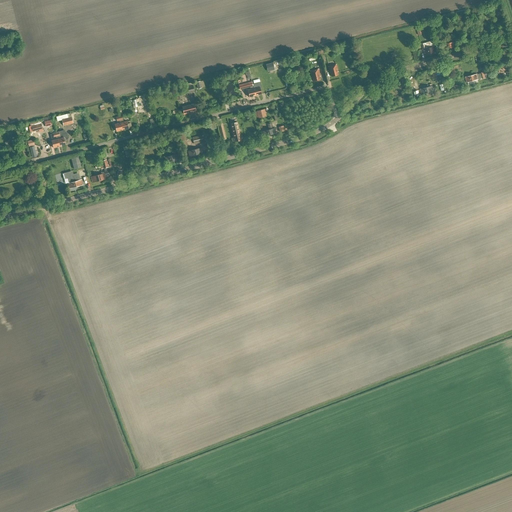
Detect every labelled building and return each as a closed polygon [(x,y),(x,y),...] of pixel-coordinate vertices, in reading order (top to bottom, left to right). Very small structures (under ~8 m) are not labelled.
[(454,38),(445,40),(446,44),(444,44),(445,50),(457,47),(456,41),(455,41),(454,38)] [(435,47),(433,41),(421,44),(425,55),(437,52),(436,46),(435,47)] [(268,72),(274,70),(272,63),(266,65),(268,72)] [(331,77),(338,75),(337,72),(338,72),(336,65),(328,67),(329,71),(330,70),(331,77)] [(318,69),(310,71),(311,75),(312,75),(313,81),(320,80),(319,77),(320,76),(318,69)] [(479,79),(485,78),(483,73),(480,73),(477,74),(465,77),(467,83),(479,79)] [(196,82),(198,89),(205,87),(203,81),(200,82),(200,81),(196,82)] [(194,92),(193,86),(192,86),(192,83),(185,85),(187,94),(194,92)] [(422,95),(434,91),(433,86),(420,89),(422,95)] [(253,89),(255,96),(261,94),(260,87),(256,88),(253,89)] [(249,98),(255,96),(253,89),(251,89),(247,90),(249,98)] [(194,104),(188,106),(190,113),(196,111),(194,104)] [(188,106),(182,107),(184,114),(190,113),(188,106)] [(265,109),(257,111),(259,118),(266,116),(265,109)] [(73,123),(70,113),(56,117),(57,121),(62,120),(63,126),(73,123)] [(120,123),(122,130),(129,129),(127,121),(120,123)] [(230,123),(234,142),(242,140),(237,122),(230,123)] [(116,132),(122,130),(120,123),(114,125),(116,132)] [(42,129),(41,124),(31,126),(33,132),(42,129)] [(264,137),(276,134),(274,128),(262,131),(264,137)] [(56,133),(59,146),(65,145),(64,140),(67,139),(68,138),(67,134),(64,131),(56,133)] [(53,148),(59,146),(56,133),(50,134),(52,141),(51,141),(53,148)] [(202,135),(192,138),(194,144),(203,142),(202,135)] [(189,157),(203,153),(201,148),(188,151),(189,157)] [(165,163),(179,159),(177,154),(164,158),(165,163)] [(101,169),(107,167),(108,167),(106,159),(99,161),(101,169)] [(72,172),(65,174),(66,178),(70,177),(71,182),(68,183),(69,189),(83,185),(82,180),(80,180),(78,174),(73,176),(72,172)] [(106,179),(105,174),(105,173),(91,177),(92,183),(106,179)]
